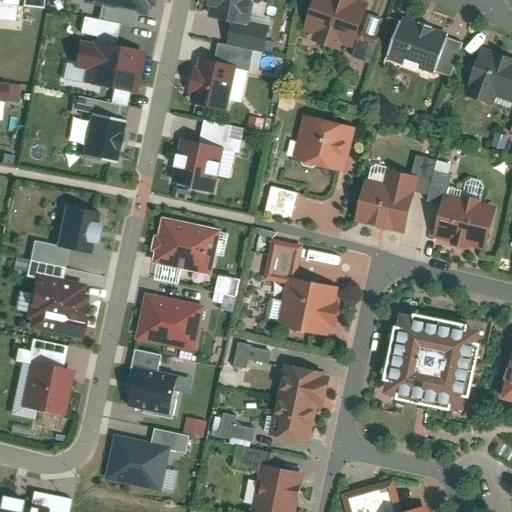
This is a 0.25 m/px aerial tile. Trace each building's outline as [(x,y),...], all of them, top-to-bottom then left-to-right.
[(97,19),(133,26),(136,12),(143,13),(145,0),(82,0),(82,2),(99,5),(97,19)] [(250,0),(210,0),(206,19),(244,28),(250,0)] [(373,4),(363,0),(301,0),(293,23),(357,47),(373,4)] [(453,32),(405,16),(391,58),(439,74),(453,32)] [(82,18),(79,30),(97,35),(100,23),(82,18)] [(147,44),(99,33),(87,87),(134,98),(147,44)] [(511,52),(488,44),(469,91),(498,102),(501,94),(511,98),(511,52)] [(239,59),(199,50),(187,105),(227,113),(239,59)] [(0,101),(16,103),(18,83),(0,81),(0,101)] [(133,111),(85,100),(72,155),(120,166),(133,111)] [(350,121),(300,112),(291,158),(341,167),(350,121)] [(227,142),(184,132),(172,187),(215,196),(227,142)] [(410,231),(425,175),(393,166),(389,182),(372,177),(361,217),(410,231)] [(265,213),(294,219),(300,192),(271,186),(265,213)] [(492,247),(502,202),(449,190),(438,235),(492,247)] [(97,251),(106,209),(70,201),(61,243),(97,251)] [(217,230),(163,216),(152,257),(207,271),(217,230)] [(344,285),(301,277),(307,244),(277,239),(270,278),(290,282),(282,325),(335,334),(337,321),(344,323),(348,301),(342,300),(344,285)] [(102,283),(41,270),(31,316),(37,317),(35,328),(90,339),(102,283)] [(212,303),(233,308),(240,279),(219,274),(212,303)] [(201,307),(147,295),(139,335),(192,347),(201,307)] [(278,320),(282,301),(272,298),(268,318),(278,320)] [(409,310),(392,391),(474,408),(491,327),(409,310)] [(234,365),(247,367),(248,360),(270,363),(272,349),(238,343),(234,365)] [(77,364),(35,354),(23,405),(64,415),(77,364)] [(329,373),(330,370),(288,361),(274,432),(316,440),(323,405),(330,407),(336,375),(329,373)] [(185,374),(141,365),(133,404),(176,413),(185,374)] [(252,445),(255,427),(235,424),(237,414),(223,411),(218,439),(252,445)] [(187,453),(190,434),(152,427),(150,440),(112,433),(104,481),(163,490),(170,450),(187,453)] [(254,467),(256,448),(236,446),(234,465),(254,467)] [(266,511),(301,511),(310,471),(267,462),(257,510),(266,511)] [(435,511),(432,503),(410,510),(400,477),(347,491),(352,511),(435,511)] [(0,511),(54,511),(57,503),(0,493),(0,511)]
